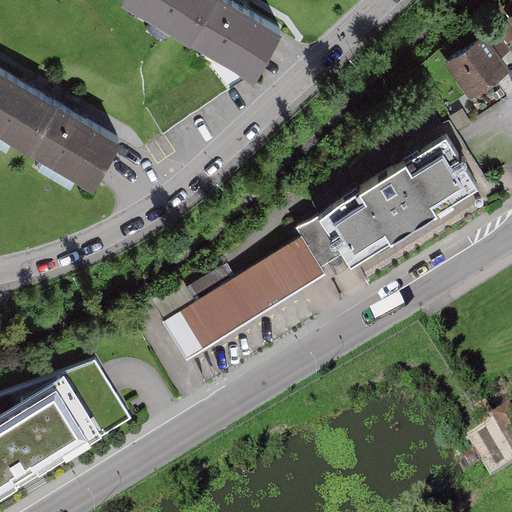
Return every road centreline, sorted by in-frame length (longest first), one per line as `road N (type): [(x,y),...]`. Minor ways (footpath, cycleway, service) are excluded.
road 1 (secondary): [(54,511),(511,234)]
road 2 (residential): [(384,0),(182,189),(113,234),(0,272)]
